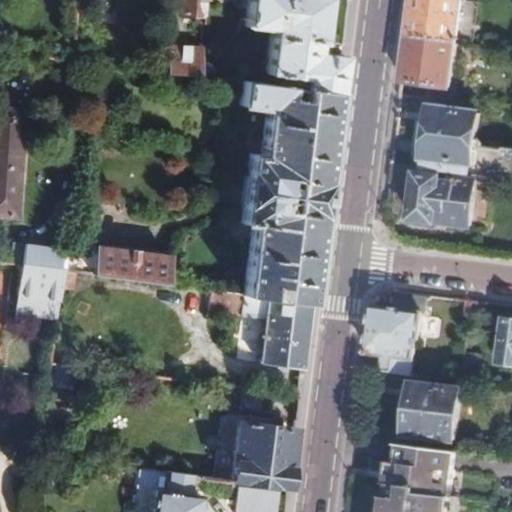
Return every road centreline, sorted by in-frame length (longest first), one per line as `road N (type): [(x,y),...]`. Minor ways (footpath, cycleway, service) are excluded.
road 1 (secondary): [(378,0),(343,260)]
road 2 (secondary): [(343,260),(313,511)]
road 3 (residential): [(343,260),(511,283)]
